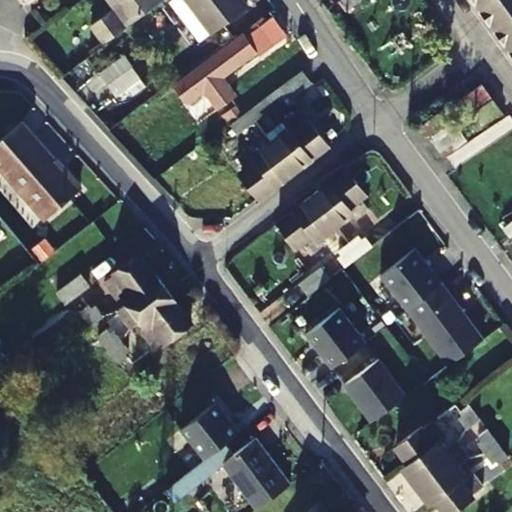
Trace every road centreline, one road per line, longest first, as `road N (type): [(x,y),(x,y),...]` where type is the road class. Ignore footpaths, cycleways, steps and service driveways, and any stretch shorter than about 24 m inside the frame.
road 1 (residential): [(207,263),(385,511)]
road 2 (residential): [(0,61),(49,84),(207,263)]
road 3 (residential): [(376,128),(511,308)]
road 4 (residential): [(376,128),(207,263)]
road 5 (residential): [(290,0),(376,128)]
road 6 (residential): [(474,46),(376,128)]
